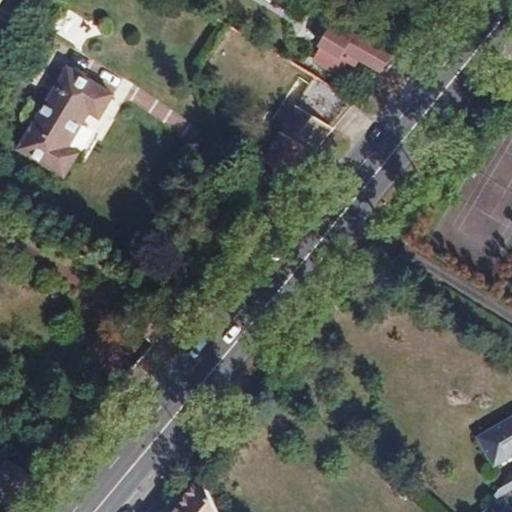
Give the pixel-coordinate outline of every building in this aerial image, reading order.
[(349,38),(332,28),(326,39),(382,72),(395,56),(352,32),(349,38)] [(100,118),(113,95),(69,69),(20,150),(64,176),(77,154),(67,148),(89,112),(100,118)] [(264,161),(293,179),(334,129),(357,101),(316,76),(278,133),(281,135),(264,161)] [(154,344),(181,313),(155,298),(132,324),(154,344)] [(511,418),(478,438),(495,466),(511,456),(511,472),(493,496),(498,505),(486,511),(511,511),(502,496),(511,489),(511,418)] [(0,483),(24,499),(41,479),(9,460),(0,474),(0,483)] [(178,507),(180,509),(176,511),(217,511),(202,478),(178,507)]
